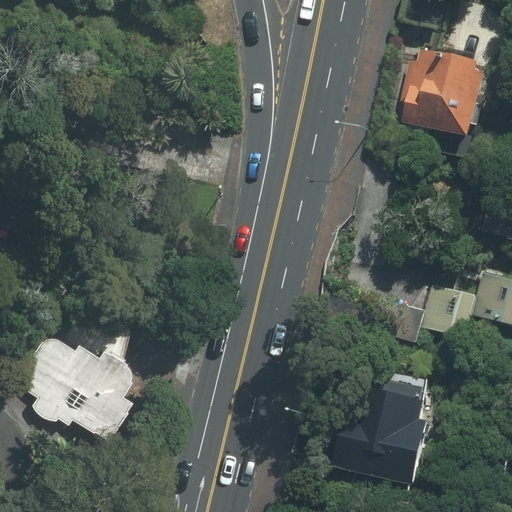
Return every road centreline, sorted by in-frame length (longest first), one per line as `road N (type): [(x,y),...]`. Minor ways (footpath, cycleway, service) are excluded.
road 1 (primary): [(329,0),(264,276)]
road 2 (motorway): [(264,276),(264,149),(248,0)]
road 3 (primary): [(264,276),(208,511)]
